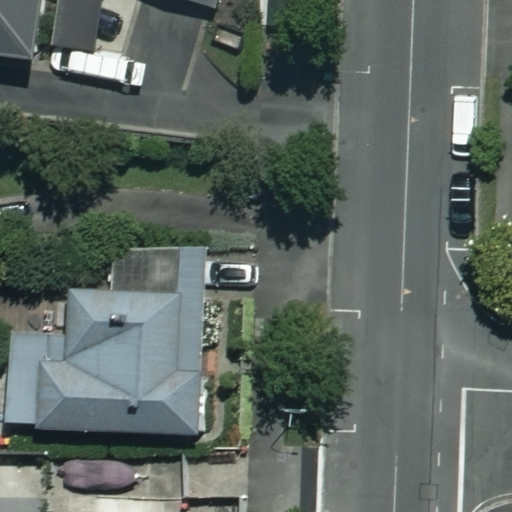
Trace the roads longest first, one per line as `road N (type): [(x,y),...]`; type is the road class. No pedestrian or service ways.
road 1 (residential): [(412,0),(398,386)]
road 2 (residential): [(398,386),(394,511)]
